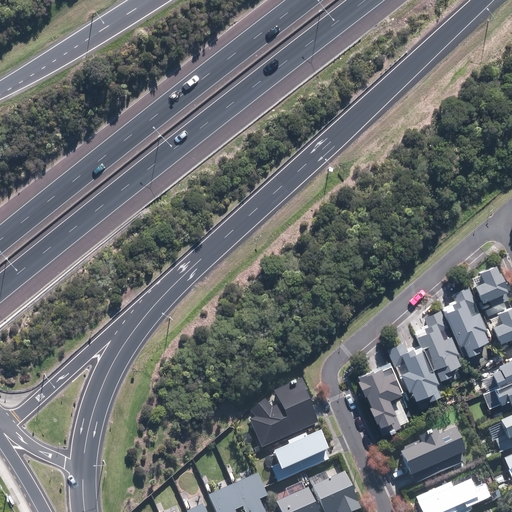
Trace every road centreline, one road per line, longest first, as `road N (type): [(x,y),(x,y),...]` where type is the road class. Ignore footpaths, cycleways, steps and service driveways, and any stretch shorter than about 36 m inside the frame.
road 1 (motorway): [(480,0),(116,338)]
road 2 (motorway): [(363,0),(0,286)]
road 3 (motorway): [(0,239),(304,0)]
road 4 (residential): [(387,511),(333,388),(332,365),(501,222)]
road 5 (motorway): [(0,87),(156,0)]
road 6 (motorway): [(116,338),(1,432)]
road 7 (motorway): [(116,338),(85,467)]
